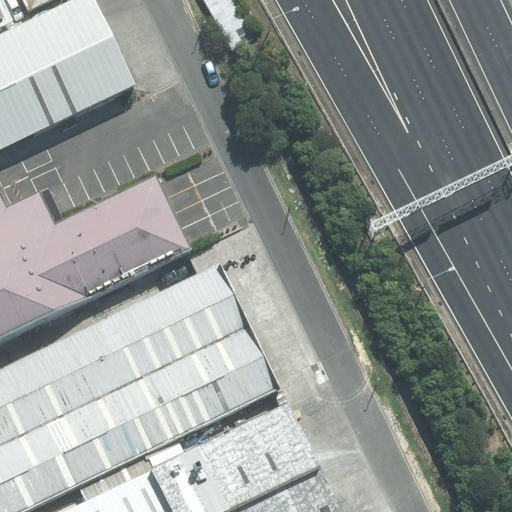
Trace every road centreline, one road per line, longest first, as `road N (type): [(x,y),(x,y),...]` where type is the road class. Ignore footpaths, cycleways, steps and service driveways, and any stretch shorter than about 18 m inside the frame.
road 1 (unclassified): [(135,0),(394,511)]
road 2 (motorway): [(511,324),(383,142),(303,0)]
road 3 (motorway): [(511,220),(407,0)]
road 4 (unknown): [(179,87),(13,171)]
